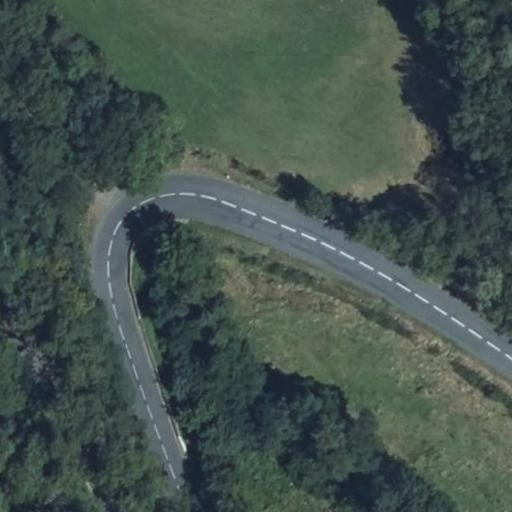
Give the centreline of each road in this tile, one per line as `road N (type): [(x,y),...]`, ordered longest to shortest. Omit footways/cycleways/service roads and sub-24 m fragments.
road 1 (secondary): [(511,361),(395,283),(226,203),(170,193),(135,210),(113,240),(109,291),(194,511)]
road 2 (unclassified): [(0,281),(113,511)]
